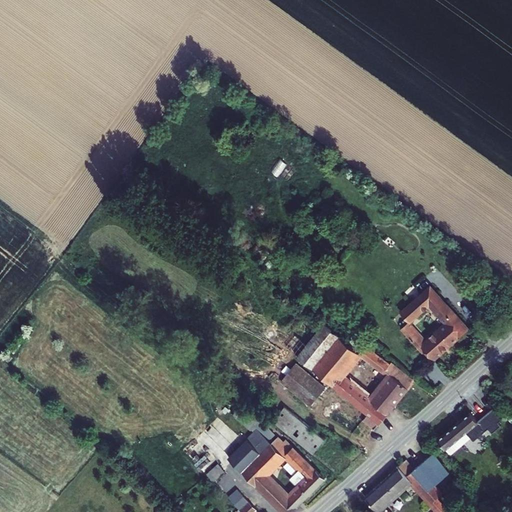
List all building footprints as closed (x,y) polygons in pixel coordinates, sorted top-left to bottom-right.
[(436,357),(468,329),(430,286),(393,319),(419,347),(423,343),(436,357)] [(347,342),(324,323),(307,344),(295,335),(286,346),(369,413),(363,420),(374,429),(414,381),(391,362),(390,364),(352,335),(347,342)] [(296,364),(282,381),(311,405),(325,388),(296,364)] [(241,405),(233,415),(251,429),(254,432),(252,434),(229,458),(283,511),(291,511),(324,479),(285,440),(282,443),(277,437),(274,441),(271,438),(275,435),(263,423),(259,420),(241,405)] [(498,422),(505,417),(496,405),(480,419),(492,433),(501,426),(498,422)] [(325,439),(285,406),(274,420),(314,452),(325,439)] [(478,422),(470,412),(437,439),(446,449),(469,429),(476,437),(484,431),(478,422)] [(406,475),(398,466),(365,497),(379,511),(383,511),(387,509),(384,506),(411,481),(439,511),(447,511),(446,511),(448,509),(437,498),(443,493),(436,484),(450,472),(434,452),(415,468),(406,475)] [(415,468),(406,459),(398,466),(406,475),(415,468)] [(218,464),(216,465),(217,466),(207,474),(214,482),(225,472),(218,464)] [(237,511),(258,511),(237,490),(228,499),(239,510),(237,511)]
